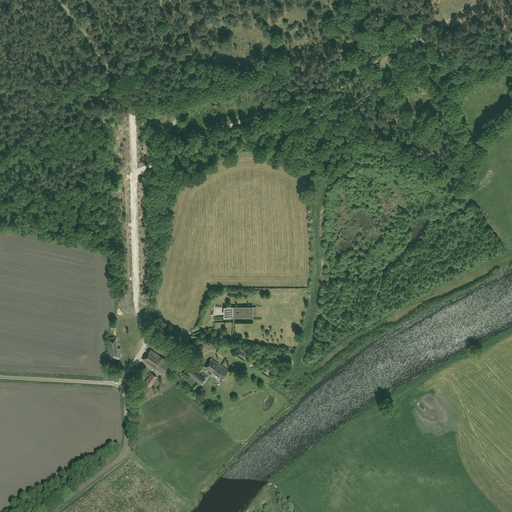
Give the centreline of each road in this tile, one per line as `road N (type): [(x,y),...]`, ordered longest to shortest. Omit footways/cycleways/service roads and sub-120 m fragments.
road 1 (track): [(59,0),(131,95),(133,287),(143,342),(115,385)]
road 2 (track): [(132,183),(211,132),(301,109),(421,41),(511,61)]
road 3 (unclassified): [(49,511),(120,457),(125,394),(110,383),(0,377)]
